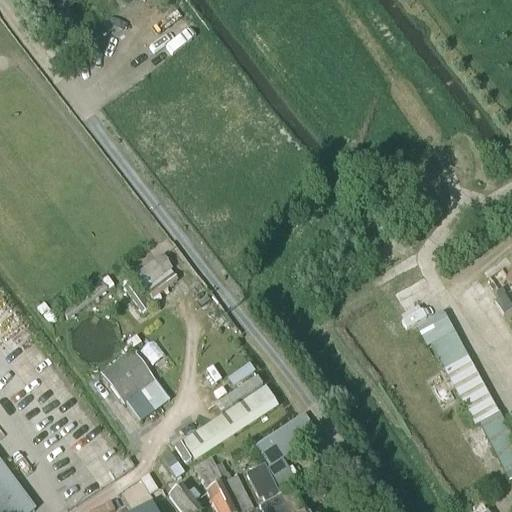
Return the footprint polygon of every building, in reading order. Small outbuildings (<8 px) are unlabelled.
[(138,0),(136,1),(143,12),(152,6),(147,0),(138,0)] [(161,258),(130,280),(140,294),(143,292),(169,273),(171,272),(161,258)] [(169,273),(143,292),(151,302),(176,283),(169,273)] [(129,284),(122,290),(141,316),(149,311),(129,284)] [(100,286),(61,314),(67,322),(106,294),(100,286)] [(504,298),(494,305),(502,317),(511,311),(504,298)] [(452,336),(430,347),(436,358),(458,346),(452,336)] [(152,343),(140,352),(145,360),(158,351),(152,343)] [(166,404),(152,386),(154,384),(132,354),(100,376),(122,407),(125,405),(139,424),(166,404)] [(465,360),(444,372),(474,427),(477,425),(508,483),(511,480),(511,446),(497,419),(465,360)] [(248,366),(226,381),(232,390),(254,375),(248,366)] [(220,414),(261,387),(256,380),(215,407),(220,414)] [(193,462),(276,408),(264,390),(182,444),(193,462)] [(294,482),(281,462),(318,439),(304,418),(255,450),(268,471),(266,472),(264,468),(246,477),(258,503),(261,502),(264,507),(258,509),(259,511),(284,511),(278,499),(276,495),(294,482)] [(224,473),(217,477),(209,462),(193,471),(214,511),(251,511),(252,511),(236,480),(229,483),(224,473)] [(34,511),(0,465),(0,511),(34,511)] [(168,498),(177,511),(203,511),(184,486),(168,498)] [(278,499),(284,511),(299,511),(292,492),(278,499)]
